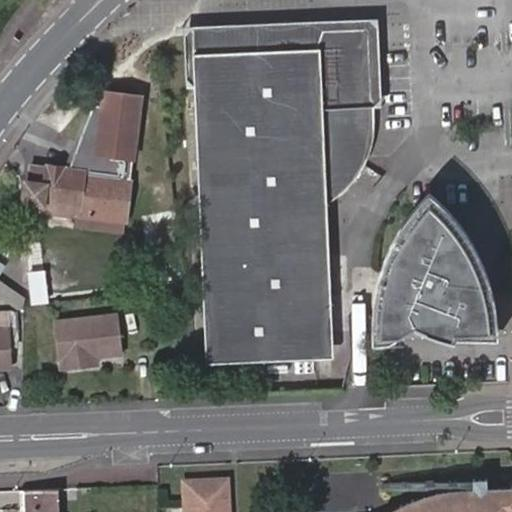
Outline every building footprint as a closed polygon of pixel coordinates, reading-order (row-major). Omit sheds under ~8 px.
[(383,105),(381,18),(308,23),(191,28),(206,363),(337,358),(330,202),(344,191),(352,184),(357,176),(364,166),(371,153),(373,134),(375,106),(383,105)] [(122,222),(139,99),(103,93),(101,107),(91,105),(66,170),(62,169),(62,168),(45,166),(44,168),(29,165),(26,182),(24,182),(21,201),(40,204),(39,212),(47,213),(48,205),(69,208),(68,216),(75,217),(75,214),(122,222)] [(68,216),(69,208),(48,205),(47,213),(68,216)] [(122,222),(75,214),(75,217),(73,225),(121,232),(122,222)] [(443,332),(451,335),(484,335),(484,321),(481,307),(478,293),(473,280),(466,268),(463,262),(454,250),(445,240),(429,226),(417,219),(406,232),(397,247),(385,273),(379,295),(377,318),(378,330),(411,330),(420,334),(427,337),(440,339),(443,332)] [(173,256),(170,228),(153,229),(155,258),(173,256)] [(46,269),(28,271),(33,305),(51,303),(46,269)] [(0,363),(8,363),(7,310),(0,310),(0,363)] [(89,355),(94,355),(121,352),(116,314),(52,322),(57,361),(59,361),(61,370),(91,367),(89,355)] [(451,343),(451,335),(443,332),(440,339),(451,343)] [(510,498),(511,502),(511,486),(487,488),(487,478),(385,481),(386,491),(455,489),(449,491),(435,492),(414,498),(394,508),(387,511),(412,511),(413,511),(421,509),(430,506),(439,503),(449,501),(459,500),(510,498)] [(186,482),(186,511),(225,511),(225,481),(186,482)] [(19,492),(20,511),(57,511),(57,489),(19,492)] [(511,511),(511,502),(510,498),(459,500),(449,501),(439,503),(430,506),(421,509),(413,511),(412,511),(511,511)]
